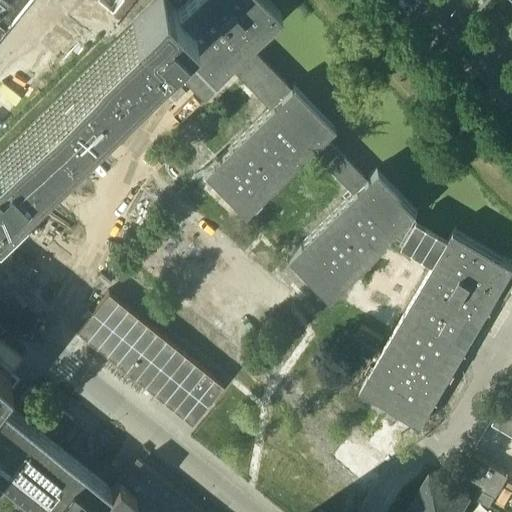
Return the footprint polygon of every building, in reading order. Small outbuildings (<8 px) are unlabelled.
[(0,0),(0,27),(22,0),(0,0)] [(478,324),(492,301),(496,303),(500,296),(496,294),(505,278),(511,282),(511,260),(454,226),(445,241),(407,219),(417,209),(376,168),(372,172),(330,128),(333,125),(293,84),(290,86),(248,43),(279,12),(267,0),(186,0),(176,10),(166,0),(157,0),(31,123),(0,153),(0,219),(32,188),(31,187),(93,126),(167,53),(185,71),(201,87),(227,62),(270,106),(203,170),(244,212),(310,147),(353,190),(287,256),(327,297),(393,232),(436,258),(360,385),(421,421),(478,324)] [(90,0),(109,15),(120,0),(90,0)] [(108,289),(77,327),(192,420),(223,382),(108,289)] [(362,324),(344,355),(364,368),(383,337),(362,324)] [(206,511),(136,455),(119,476),(118,475),(109,485),(54,441),(0,397),(0,376),(9,366),(0,358),(0,511),(206,511)] [(511,387),(493,419),(511,429),(511,387)] [(72,419),(64,412),(49,429),(58,436),(72,419)] [(497,492),(509,471),(474,450),(461,472),(497,492)] [(454,511),(467,491),(431,471),(414,501),(407,511),(454,511)]
